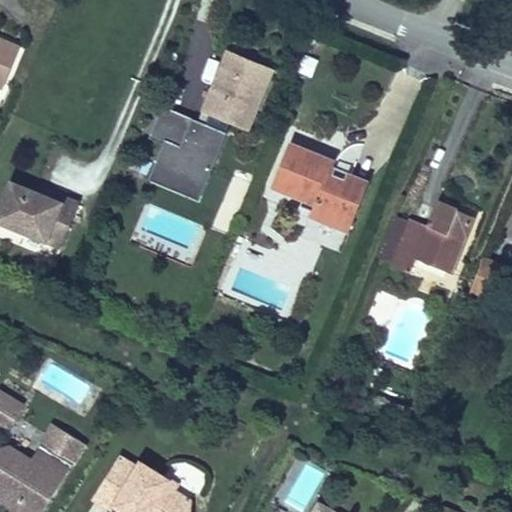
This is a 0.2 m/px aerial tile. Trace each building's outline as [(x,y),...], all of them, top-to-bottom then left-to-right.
[(0,94),(18,50),(0,43),(0,94)] [(304,53),(301,71),(315,74),(318,56),(304,53)] [(230,56),(210,108),(253,125),(272,71),(230,56)] [(153,135),(169,142),(153,180),(203,201),(231,133),(165,106),(153,135)] [(271,187),(311,202),(308,213),(346,227),(362,182),(324,169),(327,162),(287,146),(271,187)] [(67,234),(82,197),(66,191),(64,196),(40,187),(15,177),(0,213),(0,215),(50,235),(53,228),(67,234)] [(66,191),(43,181),(40,187),(64,196),(66,191)] [(410,213),(391,260),(410,267),(417,253),(450,265),(473,210),(435,196),(428,219),(410,213)] [(65,241),(67,234),(53,228),(50,235),(65,241)] [(502,257),(484,249),(470,285),(486,294),(502,257)] [(0,418),(7,423),(22,399),(0,385),(0,418)] [(0,496),(7,507),(14,511),(34,511),(85,430),(53,410),(25,455),(5,442),(0,442),(0,496)] [(161,480),(164,474),(135,457),(131,460),(114,450),(90,492),(108,503),(111,498),(132,511),(183,511),(185,495),(170,485),(161,480)] [(173,479),(164,474),(161,480),(170,485),(173,479)] [(341,511),(342,511),(313,495),(303,511),(341,511)]
